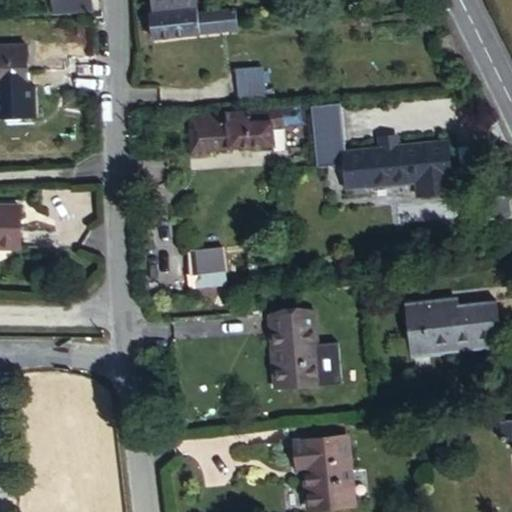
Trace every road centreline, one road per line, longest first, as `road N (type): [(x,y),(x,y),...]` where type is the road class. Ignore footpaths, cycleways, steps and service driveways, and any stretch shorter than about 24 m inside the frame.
road 1 (unclassified): [(113,0),(117,308),(141,511)]
road 2 (unknown): [(123,354),(0,350)]
